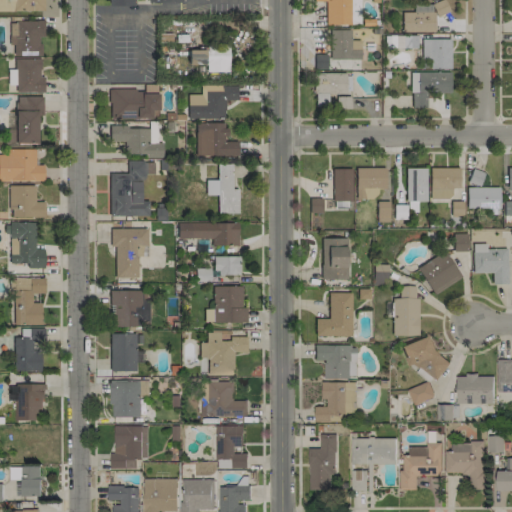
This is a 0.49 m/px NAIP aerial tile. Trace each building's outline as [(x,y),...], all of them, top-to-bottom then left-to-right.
[(0,0),(0,9),(43,10),(43,0),(0,0)] [(350,24),(349,0),(313,0),(313,1),(325,1),(325,24),(350,24)] [(434,32),(434,13),(447,13),(447,8),(440,8),(440,4),(413,3),(413,12),(401,12),(401,32),(434,32)] [(13,55),(42,55),(41,21),(9,21),(9,45),(13,45),(13,55)] [(360,40),(350,40),(350,29),(330,29),(329,59),(351,59),(351,69),(360,70),(360,40)] [(415,34),(384,35),(385,48),(416,47),(415,34)] [(450,68),(450,38),(421,39),(421,56),(430,56),(430,68),(450,68)] [(228,46),(188,47),(188,65),(206,64),(207,72),(229,71),(228,46)] [(314,69),(326,69),(326,54),(314,55),(314,69)] [(7,69),(7,84),(15,84),(16,92),(43,92),(43,77),(40,77),(40,58),(14,59),(14,69),(7,69)] [(410,72),(411,108),(426,108),(426,93),(450,92),(450,71),(410,72)] [(328,105),(328,95),(350,95),(349,73),(313,74),(314,106),(328,105)] [(109,89),(109,118),(158,118),(157,84),(144,84),(144,89),(109,89)] [(188,94),(188,118),(224,118),(224,100),(237,100),(237,85),(200,85),(200,94),(188,94)] [(6,143),(36,143),(37,115),(42,115),(42,97),(15,96),(15,128),(7,127),(6,143)] [(350,96),(335,96),(336,109),(350,109),(350,96)] [(226,123),(195,122),(195,155),(237,156),(238,141),(225,141),(226,123)] [(162,156),(162,143),(148,143),(148,127),(109,126),(108,141),(124,141),(123,155),(162,156)] [(156,130),(157,130),(157,126),(149,126),(149,143),(157,142),(156,130)] [(0,180),(43,180),(43,165),(35,165),(35,148),(8,149),(9,155),(0,155),(0,180)] [(108,215),(148,215),(147,200),(141,200),(141,174),(153,174),(153,161),(126,161),(126,173),(108,173),(108,215)] [(238,213),(237,189),(232,189),(231,163),(217,164),(217,179),(205,179),(205,195),(216,194),(217,213),(238,213)] [(355,168),(355,198),(377,198),(377,189),(385,188),(385,167),(355,168)] [(426,168),(405,167),(405,200),(426,201),(426,168)] [(429,199),(451,199),(451,188),(458,188),(459,168),(429,167),(429,199)] [(352,200),(351,168),(331,168),(332,200),(352,200)] [(467,182),(479,186),(483,172),(471,168),(467,182)] [(9,217),(44,216),(43,201),(35,201),(34,185),(9,185),(9,217)] [(499,207),(498,186),(465,187),(466,208),(499,207)] [(309,213),(321,213),(322,198),(309,197),(309,213)] [(511,200),(503,201),(504,215),(511,214),(511,200)] [(376,222),(389,221),(388,201),(376,201),(376,222)] [(462,215),(462,201),(450,201),(450,215),(462,215)] [(43,268),(44,248),(34,248),(35,222),(10,222),(9,262),(26,263),(26,267),(43,268)] [(237,222),(177,222),(177,238),(211,238),(211,245),(237,245),(237,222)] [(114,277),(137,277),(137,256),(141,256),(141,246),(146,246),(146,228),(109,228),(109,246),(114,246),(114,277)] [(453,251),(467,251),(466,233),(453,234),(453,251)] [(346,279),(347,238),(321,238),(320,279),(346,279)] [(505,283),(505,247),(485,248),(484,243),(471,243),(471,251),(470,251),(471,272),(490,272),(490,283),(505,283)] [(416,268),(433,294),(461,277),(443,250),(416,268)] [(239,273),(238,255),(212,256),(212,274),(239,273)] [(386,277),(387,264),(373,264),(373,276),(386,277)] [(44,278),(9,277),(9,289),(13,289),(13,324),(40,325),(40,303),(31,302),(31,293),(44,293),(44,278)] [(246,322),(245,307),(241,307),(241,285),(212,286),(212,322),(246,322)] [(416,285),(398,286),(398,298),(391,298),(392,336),(417,335),(416,285)] [(109,291),(110,326),(148,326),(148,290),(109,291)] [(351,335),(350,292),(327,292),(327,318),(314,318),(315,336),(351,335)] [(12,370),(41,371),(42,328),(20,328),(20,337),(13,337),(12,370)] [(232,375),(233,352),(246,352),(246,336),(229,336),(229,341),(219,341),(219,331),(205,331),(205,342),(199,342),(198,357),(207,357),(207,375),(232,375)] [(135,333),(110,333),(109,370),(135,371),(135,333)] [(433,382),(449,361),(417,336),(400,356),(433,382)] [(323,377),(355,378),(355,345),(314,345),(313,360),(323,360),(323,377)] [(496,391),(511,390),(511,359),(496,359),(496,391)] [(493,403),(493,375),(456,375),(456,404),(493,403)] [(110,417),(140,416),(139,396),(148,395),(147,380),(109,380),(110,417)] [(246,416),(246,400),(233,400),(232,381),(207,382),(207,408),(203,408),(203,417),(246,416)] [(414,405),(434,396),(427,381),(407,390),(414,405)] [(314,406),(314,422),(344,422),(344,416),(354,416),(354,382),(322,382),(322,406),(314,406)] [(43,383),(10,384),(10,399),(14,399),(15,420),(43,419),(43,383)] [(511,391),(496,392),(496,401),(511,400),(511,391)] [(458,419),(458,404),(437,405),(437,420),(458,419)] [(147,426),(113,425),(113,454),(110,454),(109,468),(137,468),(138,458),(146,458),(147,426)] [(246,453),(234,453),(233,446),(242,446),(242,425),(214,426),(216,458),(231,458),(231,468),(247,468),(246,453)] [(335,433),(319,434),(319,448),(308,448),(308,491),(329,490),(329,475),(335,475),(335,433)] [(487,436),(488,452),(502,452),(502,435),(487,436)] [(351,463),(395,464),(395,438),(351,437),(351,463)] [(445,473),(469,473),(469,487),(485,486),(483,441),(450,442),(451,451),(444,451),(445,473)] [(400,490),(416,490),(416,476),(441,476),(441,443),(425,443),(425,447),(407,447),(407,455),(400,455),(400,490)] [(511,457),(506,458),(506,471),(497,471),(497,491),(511,490),(511,457)] [(10,481),(15,481),(16,496),(41,496),(40,466),(9,466),(10,481)] [(366,470),(351,470),(351,491),(366,491),(366,470)] [(142,511),(157,511),(158,511),(177,510),(176,479),(143,479),(142,511)] [(196,511),(196,509),(211,509),(211,479),(180,479),(180,511),(196,511)] [(218,511),(244,511),(245,501),(249,501),(249,485),(218,486),(218,511)] [(107,502),(112,502),(111,511),(137,511),(138,486),(107,486),(107,502)]
